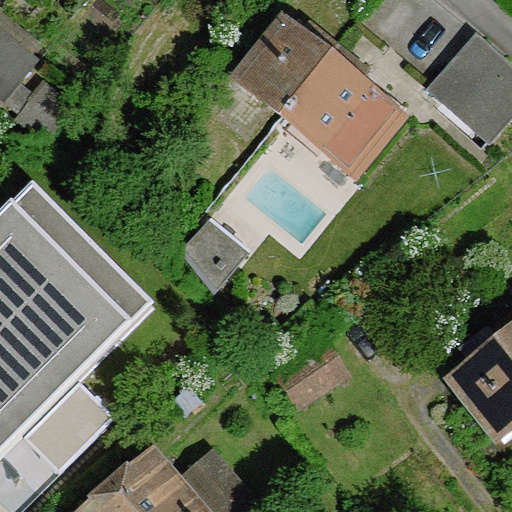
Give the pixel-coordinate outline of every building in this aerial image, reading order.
[(39,61),(0,30),(0,96),(7,102),(39,61)] [(286,119),(339,55),(314,33),(305,44),(288,30),(243,85),(286,119)] [(511,67),(482,40),(435,92),(490,143),(511,117),(511,67)] [(339,55),(286,119),(357,175),(399,120),(356,84),(363,76),(339,55)] [(30,188),(0,218),(0,462),(151,311),(30,188)] [(234,248),(208,229),(188,251),(208,275),(223,282),(232,272),(222,264),(234,248)] [(483,312),(502,297),(483,275),(465,290),(483,312)] [(511,323),(492,340),(511,364),(511,323)] [(475,369),(459,382),(501,438),(511,429),(511,364),(492,340),(468,359),(475,369)] [(345,374),(325,347),(282,377),(302,404),(345,374)] [(186,477),(216,511),(248,511),(257,505),(213,454),(186,477)] [(188,511),(155,472),(107,511),(188,511)]
